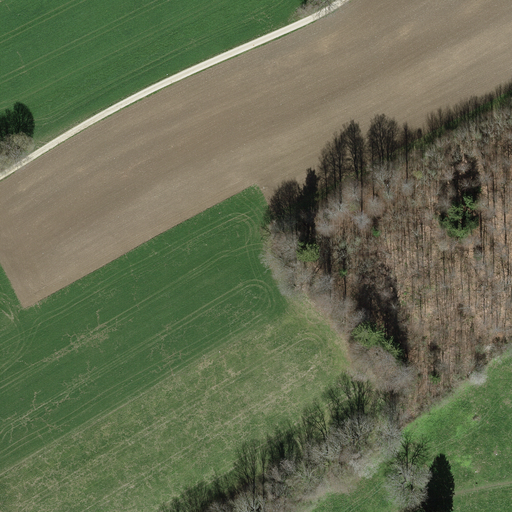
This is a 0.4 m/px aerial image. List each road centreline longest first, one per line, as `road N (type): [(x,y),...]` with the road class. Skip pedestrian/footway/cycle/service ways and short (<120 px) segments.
road 1 (track): [(0,177),(106,113),(340,0)]
road 2 (track): [(394,511),(511,481)]
